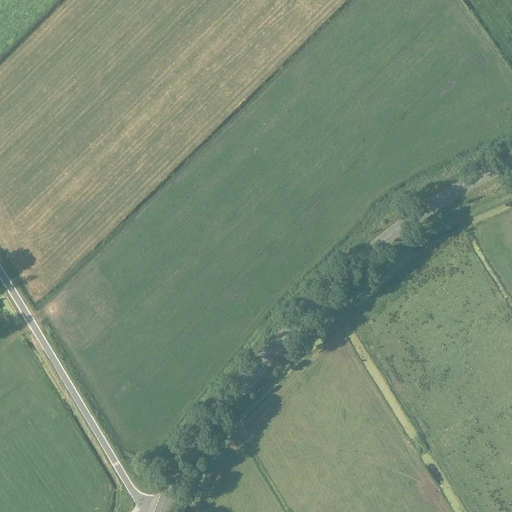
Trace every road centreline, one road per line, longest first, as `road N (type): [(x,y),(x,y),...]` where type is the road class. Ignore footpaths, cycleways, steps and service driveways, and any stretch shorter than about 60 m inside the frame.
road 1 (secondary): [(160,509),(206,422),(339,279),(428,207),(511,160)]
road 2 (unclassified): [(160,509),(131,491),(0,273)]
